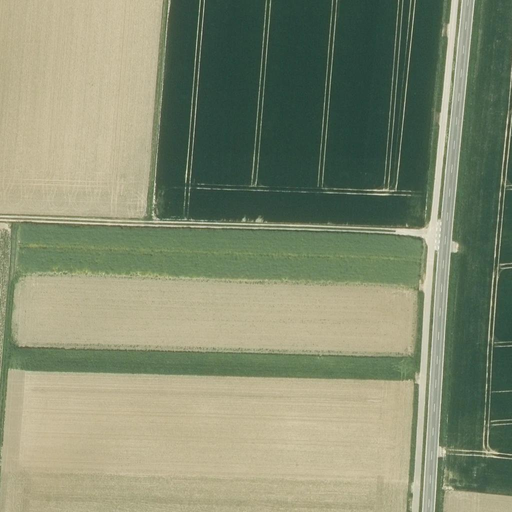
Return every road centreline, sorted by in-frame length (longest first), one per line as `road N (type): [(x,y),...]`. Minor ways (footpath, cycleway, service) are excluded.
road 1 (tertiary): [(468,0),(428,511)]
road 2 (track): [(0,220),(445,234)]
road 3 (track): [(161,0),(143,224)]
road 4 (track): [(15,221),(0,421)]
